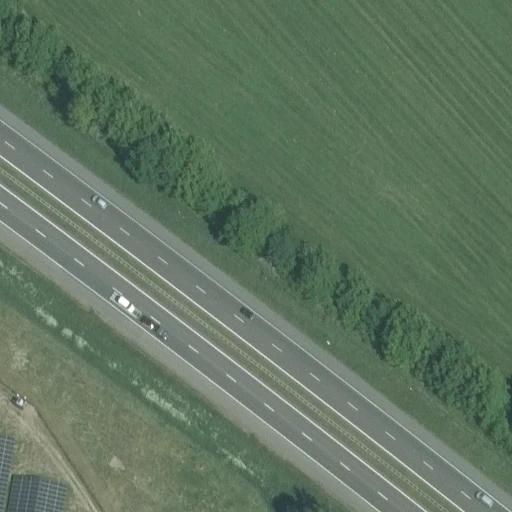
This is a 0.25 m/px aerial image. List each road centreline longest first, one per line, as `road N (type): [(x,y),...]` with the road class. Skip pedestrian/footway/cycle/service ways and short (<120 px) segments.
road 1 (motorway): [(480,511),(0,141)]
road 2 (motorway): [(0,203),(398,511)]
